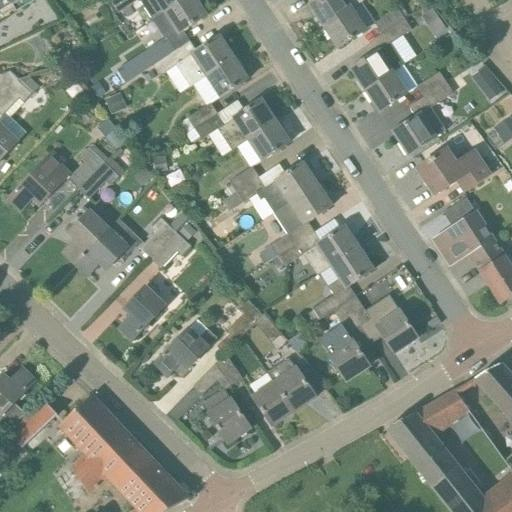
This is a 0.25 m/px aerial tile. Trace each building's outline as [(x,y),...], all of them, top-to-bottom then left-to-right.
[(0,0),(0,10),(12,3),(18,11),(35,0),(0,0)] [(154,20),(185,0),(115,0),(112,3),(119,13),(139,1),(152,21),(154,20)] [(195,0),(185,0),(165,13),(180,35),(184,32),(206,17),(195,0)] [(324,27),(351,10),(363,2),(362,0),(319,0),(310,6),(324,27)] [(375,24),(382,35),(404,21),(398,9),(375,24)] [(351,10),(324,27),(339,49),(366,31),(351,10)] [(423,11),(419,20),(429,24),(432,15),(423,11)] [(352,69),(366,91),(393,74),(404,66),(405,65),(391,44),(412,31),(404,21),(382,35),(369,44),(376,54),(352,69)] [(183,62),(175,50),(153,65),(153,67),(157,73),(160,77),(176,67),(190,88),(207,77),(234,59),(220,37),(183,62)] [(167,38),(128,63),(117,71),(126,84),(137,77),(145,72),(153,67),(153,65),(175,50),(167,38)] [(234,59),(207,77),(221,98),(248,81),(234,59)] [(157,73),(153,67),(145,72),(149,78),(157,73)] [(482,91),(496,82),(485,67),(472,77),(482,91)] [(0,99),(19,79),(10,71),(1,75),(0,75),(0,99)] [(417,88),(417,89),(424,99),(447,84),(440,73),(418,87),(417,88)] [(380,113),(407,95),(393,74),(366,91),(380,113)] [(29,76),(19,79),(29,89),(33,93),(39,86),(29,76)] [(19,79),(0,99),(0,112),(3,115),(20,98),(24,102),(33,93),(19,79)] [(91,89),(98,99),(106,94),(99,84),(91,89)] [(447,84),(424,99),(430,109),(393,133),(408,156),(446,132),(431,109),(453,94),(447,84)] [(120,94),(105,100),(112,115),(127,108),(120,94)] [(236,149),(249,141),(249,140),(276,122),(261,101),(234,118),(235,119),(225,126),(217,114),(195,129),(202,141),(221,128),(236,149)] [(188,119),(195,129),(217,114),(211,104),(188,119)] [(493,130),(495,133),(504,145),(511,138),(511,119),(510,117),(493,130)] [(186,135),(195,129),(188,119),(179,125),(186,135)] [(249,140),(249,141),(257,152),(263,162),(290,144),(276,122),(249,140)] [(0,125),(0,161),(18,143),(0,125)] [(128,141),(122,134),(112,144),(118,150),(122,146),(124,144),(126,142),(128,141)] [(89,148),(80,157),(84,161),(72,174),(67,178),(78,189),(105,163),(89,148)] [(491,176),(474,152),(456,164),(447,150),(417,170),(435,197),(457,182),(465,193),(491,176)] [(40,206),(61,185),(67,178),(72,174),(54,157),(56,155),(54,153),(41,166),(8,200),(21,212),(33,199),(40,206)] [(167,157),(153,158),(155,174),(168,172),(167,157)] [(119,176),(105,163),(78,189),(89,199),(106,181),(110,186),(119,176)] [(266,203),(274,215),(317,186),(303,164),(266,188),(259,178),(237,193),(244,204),(257,196),(261,201),(266,203)] [(232,185),(237,193),(259,178),(252,168),(230,183),(232,185)] [(229,198),(237,193),(232,185),(224,190),(229,198)] [(287,236),(271,246),(260,253),(267,264),(278,257),(314,233),(308,223),(332,208),(317,186),(274,215),(287,236)] [(229,214),(244,204),(237,193),(229,198),(222,203),(229,214)] [(452,267),(470,255),(493,240),(476,213),(474,213),(465,199),(447,210),(456,225),(434,239),(452,267)] [(173,222),(184,210),(175,202),(164,215),(173,222)] [(64,253),(76,265),(109,231),(90,212),(69,234),(76,241),(64,253)] [(150,259),(176,232),(161,217),(152,227),(156,231),(139,248),(150,259)] [(109,231),(76,265),(88,277),(100,264),(107,271),(125,253),(128,256),(142,242),(119,220),(109,231)] [(171,227),(176,232),(184,225),(179,220),(171,227)] [(188,223),(178,234),(186,242),(196,232),(188,223)] [(317,277),(332,267),(359,249),(345,228),(321,243),(314,233),(278,257),(285,268),(298,259),(303,267),(308,264),(317,277)] [(191,246),(176,232),(150,259),(160,269),(177,251),(182,255),(191,246)] [(470,255),(501,304),(511,297),(511,270),(493,240),(470,255)] [(320,321),(334,312),(345,304),(356,297),(349,287),(373,271),(359,249),(332,267),(340,279),(328,287),(334,296),(313,310),(320,321)] [(165,307),(154,297),(160,291),(151,282),(145,288),(146,289),(125,310),(132,317),(119,330),(132,342),(165,307)] [(356,297),(345,304),(360,327),(371,320),(367,314),(356,297)] [(385,339),(395,354),(418,339),(400,312),(391,298),(367,314),(371,320),(360,327),(373,346),(385,339)] [(262,315),(247,301),(238,310),(242,314),(226,332),(236,342),(255,323),(262,315)] [(345,304),(334,312),(343,324),(319,340),(347,383),(370,367),(352,341),(354,340),(350,334),(360,327),(345,304)] [(262,315),(255,323),(270,343),(281,335),(264,313),(262,315)] [(441,323),(437,317),(424,325),(428,332),(441,323)] [(207,330),(198,339),(188,330),(156,364),(168,376),(180,363),(187,370),(217,339),(207,330)] [(216,364),(232,386),(242,379),(225,354),(216,364)] [(267,372),(275,384),(294,413),(316,398),(297,369),(287,359),(267,372)] [(193,387),(202,396),(218,381),(225,391),(232,386),(216,364),(193,387)] [(511,457),(506,462),(511,469),(511,377),(500,365),(476,379),(511,419),(511,457)] [(0,379),(0,414),(2,417),(35,382),(23,370),(10,383),(3,376),(0,379)] [(294,413),(275,384),(253,398),(272,427),(294,413)] [(231,401),(225,391),(203,405),(210,415),(209,416),(228,445),(251,430),(231,401)] [(451,511),(511,511),(511,481),(484,503),(444,453),(482,429),(454,392),(387,430),(451,511)] [(167,511),(189,500),(92,397),(60,426),(88,455),(72,470),(76,475),(89,494),(108,477),(139,510),(135,511),(167,511)] [(7,433),(22,449),(57,416),(43,400),(7,433)]
